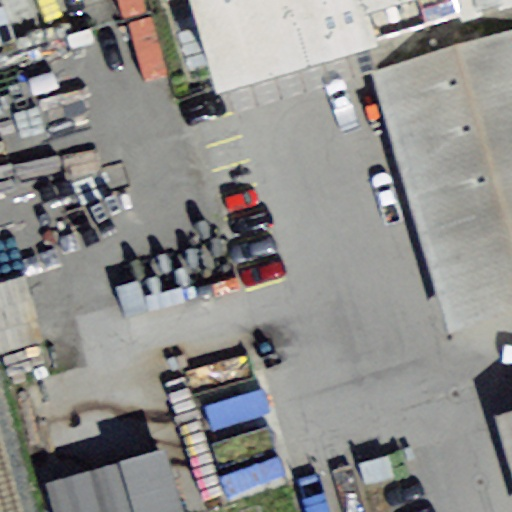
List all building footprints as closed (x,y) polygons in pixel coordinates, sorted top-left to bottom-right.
[(0,0),(0,61),(19,56),(0,0)] [(511,0),(192,0),(219,93),(511,7),(511,0)] [(511,34),(370,77),(449,337),(511,318),(511,34)] [(511,409),(497,414),(511,464),(511,409)] [(183,511),(167,451),(47,483),(54,511),(183,511)]
